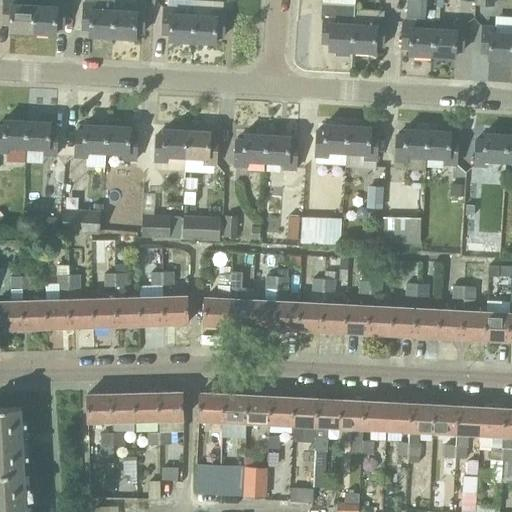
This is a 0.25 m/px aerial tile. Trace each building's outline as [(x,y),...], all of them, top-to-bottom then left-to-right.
[(33,34),(35,7),(17,5),(17,0),(9,0),(4,0),(3,25),(11,25),(10,33),(33,34)] [(170,42),(193,43),(195,16),(196,0),(194,0),(167,0),(167,9),(164,9),(162,34),(170,35),(170,42)] [(35,7),(33,34),(57,35),(57,28),(64,29),(66,4),(54,3),(54,8),(35,7)] [(329,51),(335,51),(335,57),(350,57),(350,52),(351,52),(352,24),(353,10),(354,10),(355,5),(321,3),(320,19),(323,19),(321,43),(329,44),(329,51)] [(90,37),(114,39),(115,11),(96,10),(96,5),(84,5),(83,30),(90,30),(90,37)] [(133,13),(115,11),(114,39),(136,40),(137,33),(144,33),(145,8),(133,7),(133,13)] [(353,10),(352,24),(351,52),(375,54),(375,46),(383,47),(385,12),(354,10),(353,10)] [(195,16),(193,43),(216,44),(216,38),(223,38),(225,13),(214,12),(214,17),(195,16)] [(432,57),(434,29),(415,28),(415,23),(403,22),(401,48),(409,48),(408,56),(432,57)] [(434,29),(432,57),(455,58),(455,51),(463,51),(464,26),(452,25),(451,30),(434,29)] [(511,61),(511,46),(511,33),(494,33),(495,27),(482,27),(481,52),(488,53),(488,60),(511,61)] [(9,148),(27,149),(28,122),(5,120),(4,127),(0,126),(0,152),(8,153),(9,148)] [(51,123),(28,122),(27,149),(45,150),(45,156),(57,156),(58,130),(51,130),(51,123)] [(88,153),(107,154),(108,126),(84,125),(84,131),(77,131),(76,157),(88,158),(88,153)] [(346,164),(347,153),(348,126),(325,125),(325,132),(317,132),(315,163),(346,164)] [(108,126),(107,154),(125,155),(124,160),(137,161),(138,135),(131,134),(131,127),(108,126)] [(365,154),(364,160),(364,170),(376,171),(378,135),(371,135),(371,128),(348,126),(347,153),(365,154)] [(186,159),(188,131),(164,129),(164,136),(157,136),(155,162),(168,163),(168,158),(186,159)] [(395,135),(393,161),(393,167),(424,169),(424,158),(426,130),(402,129),(402,136),(395,135)] [(426,130),(424,158),(442,159),(442,164),(455,165),(456,139),(448,138),(449,132),(426,130)] [(188,131),(186,159),(204,160),(204,165),(216,166),(218,140),(210,139),(211,132),(188,131)] [(247,162),(266,163),(267,135),(245,134),(244,141),(236,141),(235,167),(247,168),(247,162)] [(504,163),(506,135),(483,134),(482,140),(475,140),(473,166),(486,167),(486,161),(504,163)] [(267,135),(266,163),(265,172),(283,173),(283,170),(296,170),(297,144),(290,144),(291,137),(267,135)] [(383,187),(368,186),(367,207),(382,208),(383,187)] [(475,206),(466,205),(466,215),(474,215),(475,206)] [(63,233),(103,234),(104,210),(64,209),(63,233)] [(181,239),(182,216),(145,215),(144,237),(181,239)] [(300,239),(301,215),(288,215),(287,239),(300,239)] [(301,215),(300,239),(300,243),(339,245),(340,217),(301,215)] [(57,232),(58,218),(41,216),(40,231),(57,232)] [(182,216),(181,239),(222,240),(222,218),(182,216)] [(240,217),(239,217),(226,216),(225,237),(238,238),(240,217)] [(383,217),(383,243),(420,244),(420,218),(383,217)] [(141,237),(142,221),(126,220),(125,236),(141,237)] [(252,239),(261,239),(261,225),(253,225),(252,239)] [(467,255),(483,256),(484,240),(468,239),(467,255)] [(488,265),(488,276),(498,276),(499,266),(488,265)] [(172,271),(161,272),(161,284),(172,284),(172,271)] [(227,299),(226,325),(249,327),(250,300),(251,288),(240,288),(240,272),(229,271),(228,273),(228,286),(227,299)] [(161,284),(161,272),(150,272),(150,285),(161,284)] [(115,286),(114,273),(103,274),(103,286),(115,286)] [(114,273),(115,286),(126,285),(125,273),(114,273)] [(228,286),(228,273),(217,273),(217,285),(228,286)] [(57,288),(68,287),(67,275),(56,275),(57,288)] [(79,275),(67,275),(68,287),(68,300),(69,327),(92,326),(92,299),(79,300),(79,275)] [(274,301),(275,288),(275,276),(264,275),(263,301),(250,300),(249,327),(273,328),(274,301)] [(21,289),(21,276),(10,277),(10,289),(21,289)] [(21,276),(21,289),(32,289),(32,276),(21,276)] [(286,277),(275,276),(275,288),(286,289),(286,277)] [(312,292),(321,293),(322,280),(312,279),(312,292)] [(322,280),(321,293),(335,293),(335,280),(334,280),(324,280),(322,280)] [(357,295),(368,295),(369,281),(358,280),(357,295)] [(369,281),(368,295),(379,296),(380,282),(369,281)] [(415,296),(415,283),(406,283),(405,295),(415,296)] [(415,283),(415,296),(427,297),(428,284),(415,283)] [(452,298),(462,298),(462,286),(453,286),(452,298)] [(475,287),(462,286),(462,298),(474,299),(475,287)] [(162,297),(163,324),(187,323),(186,296),(162,297)] [(163,324),(162,297),(138,298),(139,324),(163,324)] [(139,324),(138,298),(115,299),(116,325),(139,324)] [(226,325),(227,299),(203,298),(202,324),(226,325)] [(116,325),(115,299),(92,299),(92,326),(116,325)] [(68,300),(45,301),(46,328),(69,327),(68,300)] [(22,302),(22,328),(46,328),(45,301),(22,302)] [(273,328),(296,329),(297,302),(274,301),(273,328)] [(0,329),(22,328),(22,302),(0,302),(0,329)] [(296,329),(319,330),(320,304),(297,302),(296,329)] [(344,305),(320,304),(319,330),(342,331),(344,305)] [(367,306),(344,305),(342,331),(366,333),(367,306)] [(366,333),(390,334),(391,307),(367,306),(366,333)] [(415,308),(391,307),(390,334),(413,335),(415,308)] [(439,310),(415,308),(413,335),(437,336),(439,310)] [(437,336),(460,338),(462,311),(439,310),(437,336)] [(460,338),(483,339),(485,312),(462,311),(460,338)] [(509,313),(485,312),(483,339),(507,340),(509,313)] [(182,394),(159,395),(159,422),(183,422),(182,394)] [(135,395),(112,396),(112,423),(136,423),(135,395)] [(159,422),(159,395),(135,395),(136,423),(159,422)] [(223,423),(224,396),(200,395),(199,422),(223,423)] [(112,423),(112,396),(88,396),(89,424),(112,423)] [(246,424),(248,397),(224,396),(223,423),(234,424),(246,424)] [(248,397),(246,424),(270,425),(271,398),(248,397)] [(271,398),(270,425),(293,426),(294,399),(271,398)] [(294,399),(293,426),(316,427),(317,400),(294,399)] [(316,427),(339,428),(340,401),(317,400),(316,427)] [(363,429),(364,402),(340,401),(339,428),(351,428),(350,454),(361,454),(362,442),(363,429)] [(386,430),(388,403),(364,402),(363,429),(386,430)] [(407,431),(408,404),(388,403),(386,430),(407,431)] [(430,432),(432,405),(408,404),(407,431),(430,432)] [(454,433),(456,406),(432,405),(430,432),(454,433)] [(478,434),(479,407),(456,406),(454,433),(456,433),(456,446),(467,446),(468,433),(478,434)] [(501,435),(502,408),(479,407),(478,434),(492,434),(490,480),(501,480),(501,473),(503,435),(501,435)] [(511,483),(511,408),(502,408),(501,435),(503,435),(501,473),(501,480),(501,484),(511,483)] [(0,476),(25,476),(24,462),(29,461),(27,425),(22,425),(22,410),(0,410),(0,476)] [(161,447),(160,434),(149,435),(150,447),(161,447)] [(171,434),(160,434),(161,447),(171,447),(171,434)] [(113,448),(113,435),(102,436),(102,448),(113,448)] [(124,435),(113,435),(113,448),(124,448),(124,435)] [(270,438),(269,450),(280,451),(280,438),(270,438)] [(324,489),(325,469),(326,469),(327,440),(316,440),(315,452),(314,475),(313,475),(313,488),(324,489)] [(362,442),(361,454),(373,455),(373,442),(362,442)] [(419,444),(398,443),(397,464),(407,464),(408,456),(419,456),(419,444)] [(444,457),(455,458),(456,446),(444,445),(444,457)] [(467,446),(456,446),(455,458),(466,459),(467,446)] [(267,467),(255,466),(244,466),(243,497),(266,498),(267,467)] [(179,481),(180,469),(163,468),(163,481),(179,481)] [(25,490),(25,476),(0,476),(0,511),(31,511),(30,490),(25,490)] [(161,483),(149,483),(149,501),(161,501),(161,483)] [(297,502),(313,503),(313,489),(298,488),(297,502)] [(475,507),(476,493),(464,492),(463,506),(475,507)]
